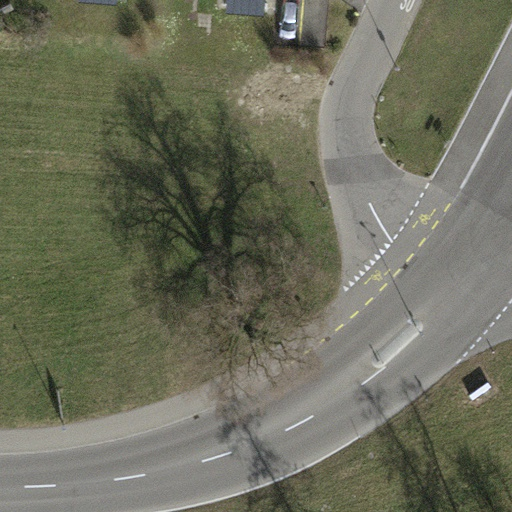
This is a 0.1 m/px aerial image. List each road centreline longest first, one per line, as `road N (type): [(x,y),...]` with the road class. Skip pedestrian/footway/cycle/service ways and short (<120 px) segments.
road 1 (secondary): [(460,277),(401,343),(305,420),(211,461),(120,481),(0,487)]
road 2 (residential): [(460,277),(403,251),(377,220),(353,159),(352,89),(396,0)]
